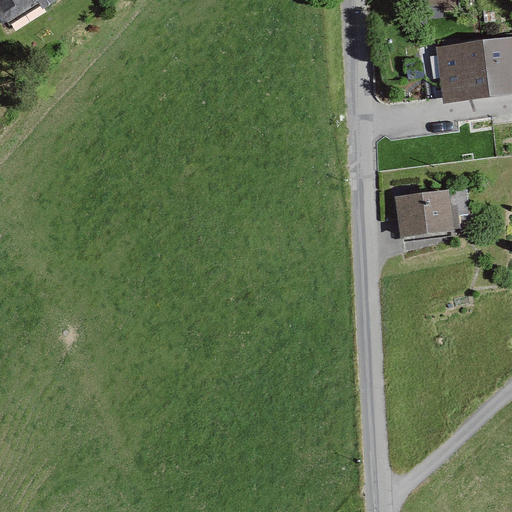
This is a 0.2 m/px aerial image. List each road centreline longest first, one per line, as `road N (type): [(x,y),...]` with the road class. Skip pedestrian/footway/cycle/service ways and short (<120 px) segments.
road 1 (unclassified): [(377,511),(355,124)]
road 2 (residential): [(398,511),(511,391)]
road 3 (residential): [(355,124),(511,105)]
road 4 (unclassified): [(355,124),(350,0)]
